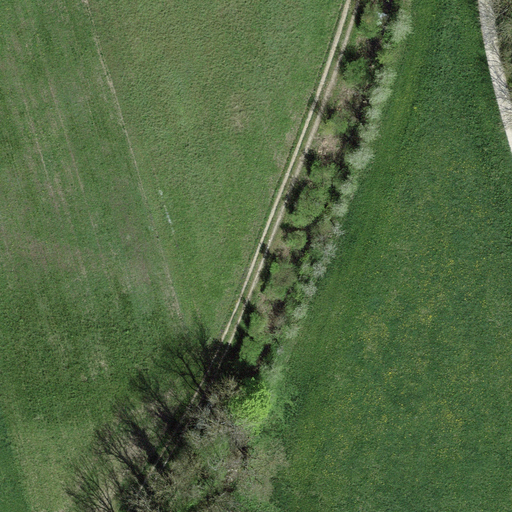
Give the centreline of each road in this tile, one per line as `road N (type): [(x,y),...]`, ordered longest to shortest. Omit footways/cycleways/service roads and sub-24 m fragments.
road 1 (track): [(352,0),(235,321),(134,511)]
road 2 (track): [(511,127),(484,0)]
